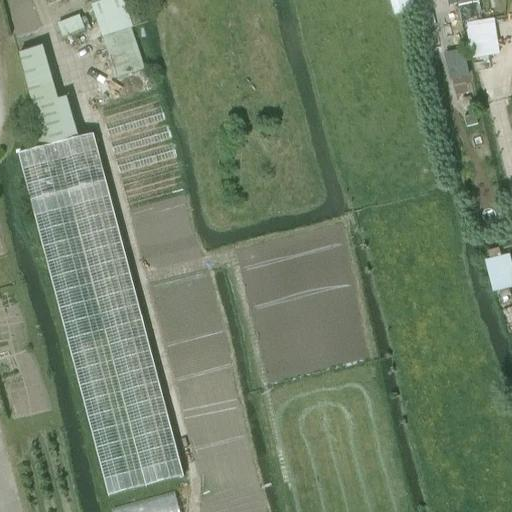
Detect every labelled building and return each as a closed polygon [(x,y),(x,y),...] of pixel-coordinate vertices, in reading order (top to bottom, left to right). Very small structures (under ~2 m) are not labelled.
[(101,34),(131,24),(125,6),(123,0),(89,0),(95,16),(101,34)] [(480,5),(478,0),(457,0),(458,8),(480,5)] [(62,38),(84,30),(79,17),(57,25),(62,38)] [(41,149),(42,151),(79,141),(67,99),(59,101),(56,91),(43,47),(19,55),(33,108),(30,109),(31,112),(25,113),(35,150),(41,149)] [(475,115),(463,118),(466,129),(478,126),(475,115)] [(42,151),(18,158),(108,498),(184,478),(92,137),(79,141),(42,151)] [(496,214),(481,218),(484,231),(500,227),(496,214)]
